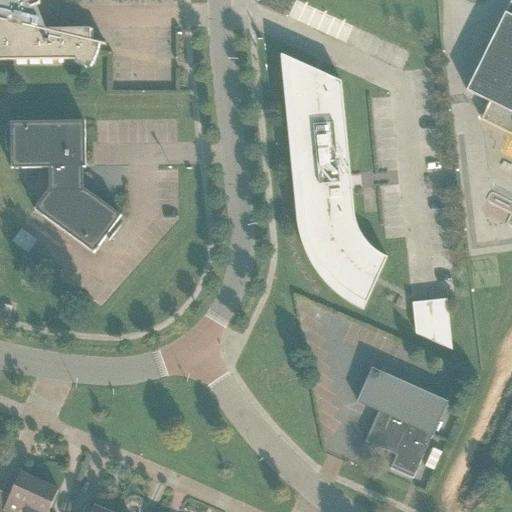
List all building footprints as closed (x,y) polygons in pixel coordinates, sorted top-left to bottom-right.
[(40,4),(39,0),(0,0),(0,61),(90,60),(90,43),(105,46),(105,45),(90,41),(90,29),(45,29),(36,6),(40,4)] [(492,101),(484,119),(511,131),(511,0),(469,90),(492,101)] [(363,311),(387,258),(379,254),(375,251),(370,247),(367,243),(364,241),(362,238),(361,234),(359,231),(357,228),(357,226),(356,223),(355,217),(354,214),(341,82),(281,55),(280,57),(296,219),(297,223),(297,227),(298,231),(299,234),(300,238),(301,242),(303,249),(305,252),(308,259),(312,266),(316,272),(318,276),(323,281),(326,284),(328,287),(331,290),(337,295),(340,297),(346,302),(353,306),(356,307),(362,310),(363,311)] [(85,168),(85,122),(10,123),(11,128),(5,128),(6,150),(11,150),(11,169),(49,170),(49,192),(48,191),(34,210),(94,254),(105,238),(109,241),(122,223),(118,220),(121,216),(85,190),(83,190),(83,185),(87,185),(87,174),(82,174),(82,168),(85,168)] [(452,351),(446,299),(412,303),(415,334),(452,351)] [(433,436),(449,401),(372,367),(357,402),(379,411),(365,442),(396,456),(390,469),(413,479),(432,435),(433,436)] [(25,511),(40,482),(20,473),(9,496),(0,492),(0,511),(25,511)] [(40,482),(25,511),(48,511),(58,490),(40,482)]
